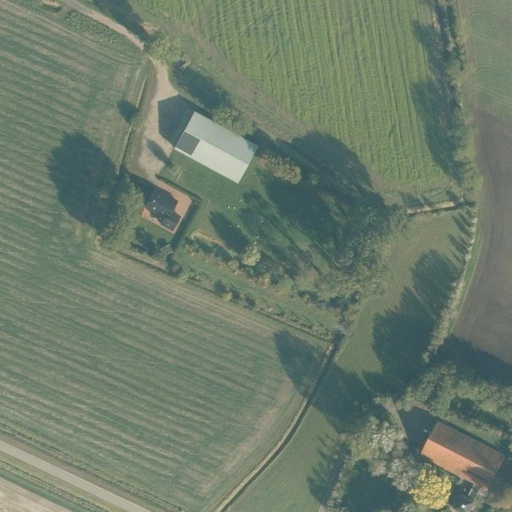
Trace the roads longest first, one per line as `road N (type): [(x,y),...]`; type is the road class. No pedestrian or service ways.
road 1 (track): [(410,414),(471,267),(479,221),(446,0)]
road 2 (unclassified): [(140,511),(0,444)]
